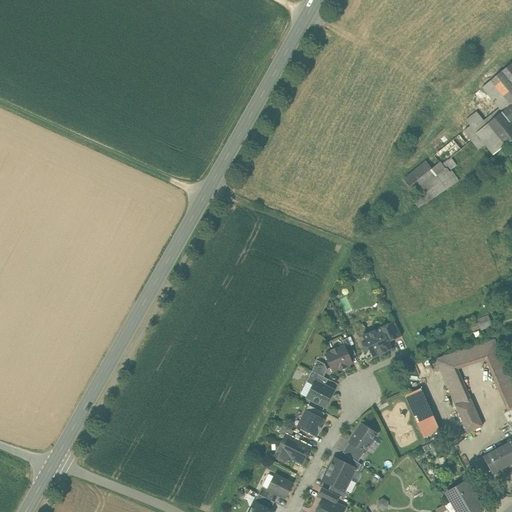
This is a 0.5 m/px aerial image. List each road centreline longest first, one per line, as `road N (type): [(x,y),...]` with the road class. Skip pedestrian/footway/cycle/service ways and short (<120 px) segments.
road 1 (secondary): [(52,463),(316,0)]
road 2 (track): [(0,103),(169,179),(339,241)]
road 3 (residential): [(292,511),(343,419),(389,378)]
road 4 (residential): [(52,463),(177,511)]
